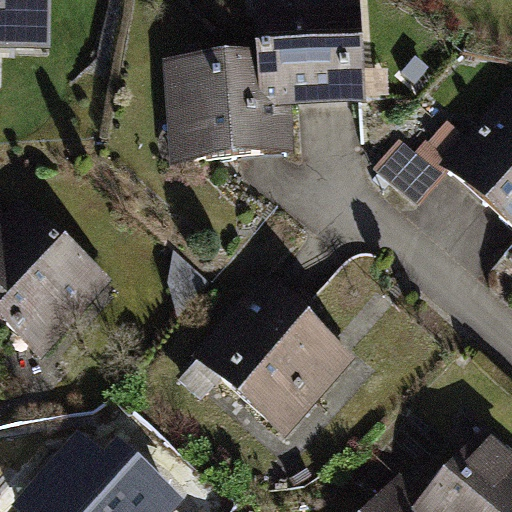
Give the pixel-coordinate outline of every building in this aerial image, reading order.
[(50,0),(0,0),(0,40),(49,42),(50,0)] [(254,0),(257,38),(258,66),(291,65),(293,94),(369,90),(364,0),(254,0)] [(257,38),(165,43),(170,151),(295,145),(293,94),(291,65),(258,66),(257,38)] [(511,88),(510,86),(464,136),(446,119),(415,153),(401,141),(376,169),(418,208),(449,175),(511,231),(511,88)] [(18,194),(2,211),(0,213),(0,316),(41,354),(110,277),(18,194)] [(261,267),(194,341),(287,426),(355,352),(261,267)] [(511,511),(511,443),(485,419),(423,488),(436,500),(425,511),(511,511)] [(71,454),(17,511),(159,511),(93,452),(82,464),(71,454)] [(425,511),(436,500),(423,488),(400,467),(359,511),(425,511)]
